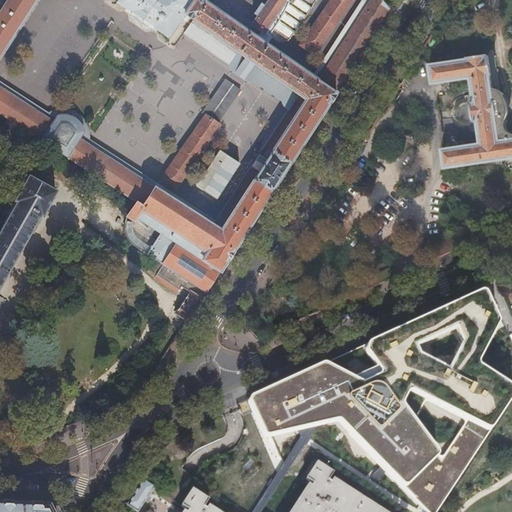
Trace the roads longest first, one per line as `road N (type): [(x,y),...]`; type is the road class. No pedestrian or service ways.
road 1 (tertiary): [(412,21),(194,353)]
road 2 (tertiary): [(511,252),(258,366)]
road 3 (tertiary): [(161,404),(126,429),(3,475)]
